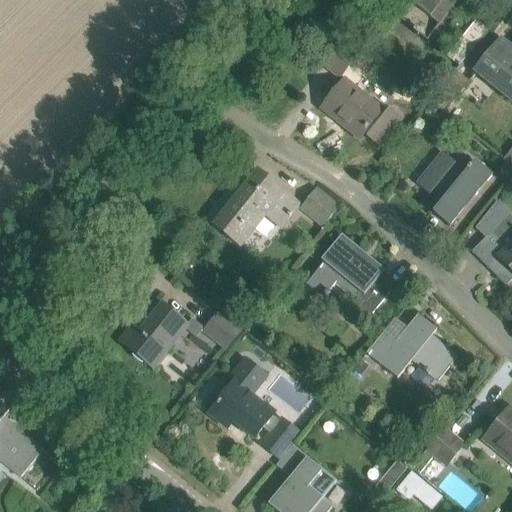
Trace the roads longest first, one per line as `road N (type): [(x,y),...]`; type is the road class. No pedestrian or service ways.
road 1 (residential): [(511,347),(376,211),(326,172),(209,107),(167,110),(0,274)]
road 2 (unclassified): [(200,511),(0,349)]
